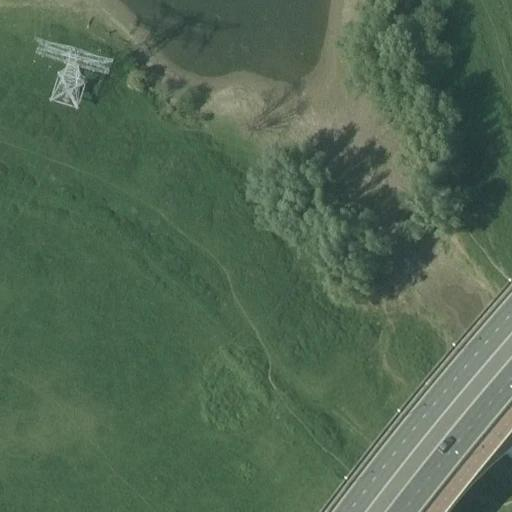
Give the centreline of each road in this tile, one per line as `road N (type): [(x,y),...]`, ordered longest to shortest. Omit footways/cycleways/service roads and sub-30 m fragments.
road 1 (primary): [(511,319),(353,511)]
road 2 (primary): [(407,511),(511,384)]
